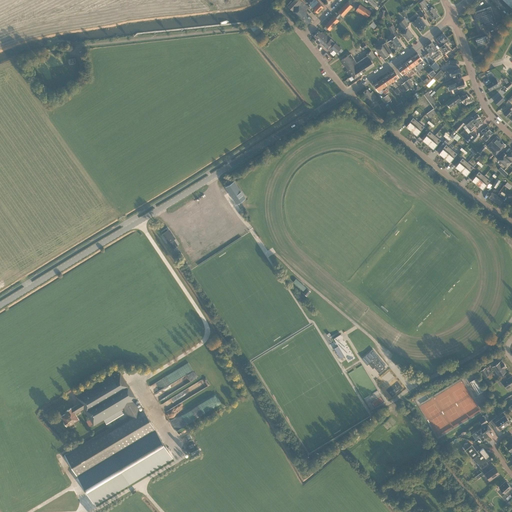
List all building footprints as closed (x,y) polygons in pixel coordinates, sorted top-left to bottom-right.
[(307,12),(305,10),(308,7),(301,1),(300,0),(294,0),(291,3),(288,6),(293,10),(294,11),(293,12),(300,19),(301,18),(307,24),(312,19),(306,13),(307,12)] [(324,7),(317,0),(316,0),(312,0),(309,4),(318,13),(324,7)] [(348,1),(343,6),(348,11),(352,6),(350,3),(353,0),(352,0),(349,0),(348,2),(348,1)] [(376,6),(377,4),(372,0),(367,0),(375,7),(374,8),(377,10),(378,8),(376,6)] [(430,8),(429,6),(424,0),(422,0),(419,2),(422,6),(426,11),(432,19),(433,18),(435,20),(439,16),(435,11),(437,10),(434,8),(433,9),(432,6),(430,8)] [(511,7),(511,0),(497,0),(509,10),(511,7),(511,8),(511,7)] [(356,9),(362,13),(365,8),(360,4),(359,4),(357,3),(355,5),(358,6),(356,9)] [(343,16),(348,11),(343,6),(338,11),(339,12),(337,14),(339,16),(341,14),(343,16)] [(474,12),(479,25),(484,24),(485,27),(487,27),(488,31),(498,27),(490,6),(474,12)] [(365,8),(362,13),(367,17),(371,11),(370,11),(372,8),(370,7),(368,10),(365,8)] [(334,15),(329,20),(334,25),(339,20),(337,18),(339,16),(337,14),(335,16),(334,15)] [(416,26),(420,31),(425,27),(424,26),(426,25),(418,16),(411,22),(415,27),(416,26)] [(373,19),(370,22),(375,28),(378,25),(373,19)] [(409,25),(405,20),(404,19),(399,22),(404,28),(409,25)] [(334,25),(329,20),(325,25),(325,26),(324,27),(326,30),(328,28),(329,30),(334,25)] [(491,37),(488,31),(487,27),(485,27),(484,24),(479,25),(481,32),(482,32),(483,36),(475,39),(477,45),(488,41),(487,38),(491,37)] [(411,35),(413,34),(408,28),(402,33),(404,36),(408,41),(413,37),(411,35)] [(320,42),(328,49),(335,42),(331,38),(330,39),(324,34),(322,31),(321,32),(319,31),(314,36),(317,39),(316,40),(316,41),(318,43),(319,43),(320,42)] [(445,54),(450,50),(445,43),(448,40),(443,33),(436,38),(441,45),(439,46),(445,54)] [(393,46),(396,50),(402,45),(396,36),(387,42),(391,47),(393,46)] [(388,54),(391,52),(385,42),(382,44),(376,48),(380,54),(380,53),(384,58),(389,55),(388,54)] [(437,50),(432,42),(425,47),(429,52),(428,53),(430,56),(434,52),(435,54),(440,60),(443,58),(438,51),(437,50)] [(338,51),(340,48),(335,43),(332,46),(331,47),(329,50),(331,52),(333,50),(336,52),(338,51)] [(304,58),(297,48),(291,53),(298,62),(304,58)] [(368,55),(370,59),(375,56),(371,50),(367,53),(368,55)] [(341,60),(344,64),(353,58),(350,53),(341,60)] [(413,57),(421,68),(423,67),(421,63),(420,64),(418,62),(422,59),(418,53),(413,57)] [(374,65),(370,59),(368,55),(364,57),(371,67),(374,65)] [(367,69),(371,67),(364,57),(361,60),(367,69)] [(413,57),(408,61),(412,67),(416,64),(418,66),(417,66),(419,70),(421,68),(413,57)] [(357,62),(353,58),(344,64),(347,69),(354,64),(357,62)] [(361,60),(357,62),(364,72),(367,69),(361,60)] [(408,61),(403,64),(411,75),(413,74),(410,70),(409,71),(409,70),(412,67),(408,61)] [(314,69),(308,62),(300,69),(302,72),(300,74),(305,81),(314,74),(311,71),(314,69)] [(364,72),(357,62),(354,64),(357,69),(361,74),(364,72)] [(435,62),(431,65),(434,70),(435,69),(436,71),(440,68),(438,67),(439,66),(435,62)] [(357,69),(354,64),(347,69),(351,74),(357,69)] [(402,75),(406,72),(409,77),(411,75),(403,64),(398,68),(402,75)] [(458,77),(462,76),(461,73),(461,72),(460,68),(454,70),(453,67),(446,69),(450,79),(458,77)] [(357,69),(351,74),(354,78),(361,74),(357,69)] [(441,69),(434,76),(437,80),(438,79),(442,75),(444,73),(441,69)] [(394,70),(389,74),(397,86),(399,84),(396,79),(399,77),(394,70)] [(497,87),(500,85),(498,82),(500,80),(494,74),(491,71),(486,74),(489,77),(491,81),(486,84),(490,90),(497,86),(497,87)] [(384,77),(388,84),(393,81),(394,83),(393,84),(395,87),(397,86),(389,74),(384,77)] [(384,77),(379,81),(387,92),(389,91),(386,88),(384,87),(388,84),(384,77)] [(463,79),(456,82),(455,80),(446,83),(449,90),(453,88),(454,93),(458,91),(459,89),(461,89),(461,88),(466,86),(463,79)] [(384,94),(387,92),(379,81),(374,84),(378,91),(382,88),(383,90),(382,91),(384,94)] [(409,88),(405,82),(401,84),(405,91),(409,88)] [(315,91),(321,100),(327,96),(326,94),(323,89),(322,89),(321,87),(319,88),(317,85),(315,86),(318,89),(315,91)] [(371,106),(379,100),(372,91),(370,92),(367,89),(363,92),(367,96),(365,98),(371,106)] [(446,103),(449,107),(461,99),(465,105),(472,100),(470,96),(469,97),(467,94),(466,94),(463,96),(463,94),(459,97),(458,95),(454,98),(446,103)] [(498,105),(505,99),(500,94),(493,100),(498,105)] [(511,110),(511,104),(509,107),(503,113),(508,117),(511,112),(511,110)] [(465,124),(467,127),(479,118),(480,117),(477,113),(472,117),(472,116),(469,118),(471,120),(465,124)] [(406,126),(412,131),(419,122),(413,117),(406,126)] [(483,122),(479,118),(467,127),(471,131),(474,129),(472,127),(475,125),(477,127),(483,122)] [(460,127),(464,123),(462,121),(458,125),(454,129),(456,131),(460,127)] [(419,122),(412,131),(417,135),(424,126),(419,122)] [(488,138),(493,133),(486,126),(484,129),(483,128),(481,131),(484,134),(481,136),(486,140),(488,138)] [(430,131),(422,139),(428,144),(435,135),(430,131)] [(434,148),(441,140),(435,135),(428,144),(434,148)] [(496,154),(505,144),(496,136),(487,146),(496,154)] [(446,138),(440,145),(443,148),(446,144),(449,140),(446,138)] [(446,144),(439,153),(444,157),(452,149),(446,144)] [(480,153),(486,147),(483,145),(478,151),(480,153)] [(450,162),(457,153),(452,149),(444,157),(450,162)] [(511,167),(511,166),(511,150),(511,149),(506,154),(504,152),(497,159),(506,167),(509,164),(511,167)] [(462,157),(455,166),(461,171),(468,162),(462,157)] [(466,175),(474,167),(468,162),(461,171),(466,175)] [(505,176),(508,173),(500,166),(498,169),(505,176)] [(477,184),(484,175),(479,171),(472,180),(477,184)] [(484,175),(477,184),(483,189),(490,180),(484,175)] [(500,180),(497,178),(492,185),(496,187),(500,180)] [(234,181),(226,187),(237,203),(245,198),(234,181)] [(494,200),(497,195),(494,193),(496,190),(494,189),(492,191),(489,196),(494,200)] [(497,195),(494,200),(500,204),(505,196),(499,192),(497,195)] [(178,245),(166,227),(161,231),(173,249),(178,245)] [(293,282),(303,290),(306,287),(296,278),(293,282)] [(347,359),(348,361),(355,357),(346,342),(341,334),(334,338),(338,345),(347,359)] [(367,364),(368,363),(372,368),(374,367),(379,372),(385,367),(384,365),(385,364),(373,349),(361,358),(367,364)] [(500,361),(492,366),(498,374),(502,372),(503,373),(506,371),(504,368),(506,366),(504,363),(502,365),(500,361)] [(173,372),(177,380),(194,370),(189,362),(173,372)] [(480,370),(484,377),(490,374),(485,367),(480,370)] [(68,411),(62,415),(64,420),(65,421),(63,421),(65,425),(66,424),(67,425),(69,423),(71,427),(75,425),(74,423),(79,419),(75,413),(76,413),(84,408),(94,425),(103,419),(112,414),(114,417),(125,410),(129,416),(67,454),(65,455),(82,483),(82,484),(94,504),(126,484),(129,483),(130,484),(173,458),(172,457),(142,408),(140,409),(135,400),(137,399),(122,375),(119,370),(82,393),(81,392),(79,393),(79,394),(76,396),(80,403),(79,403),(74,406),(72,408),(71,407),(67,410),(68,411)] [(180,381),(184,386),(198,377),(194,371),(180,381)] [(507,389),(511,385),(511,375),(507,378),(505,375),(497,381),(499,385),(503,382),(507,389)] [(478,394),(484,390),(476,378),(470,381),(478,394)] [(173,405),(211,386),(208,380),(170,398),(173,405)] [(502,416),(499,417),(505,426),(510,422),(507,418),(509,416),(505,410),(500,413),(502,416)] [(500,429),(505,426),(499,417),(496,419),(495,417),(490,421),(494,427),(497,425),(500,429)] [(476,432),(482,440),(488,435),(486,433),(491,429),(487,424),(483,427),(482,427),(476,432)] [(481,468),(488,463),(487,461),(491,458),(488,455),(489,455),(483,447),(480,450),(479,450),(477,451),(471,444),(465,449),(476,463),(477,462),(481,468)] [(485,474),(490,480),(499,473),(495,467),(485,474)] [(506,480),(501,484),(499,487),(505,493),(502,496),(504,499),(510,493),(508,491),(511,487),(506,480)]
